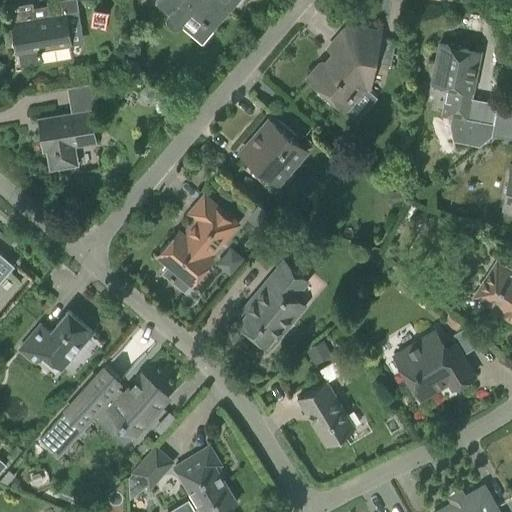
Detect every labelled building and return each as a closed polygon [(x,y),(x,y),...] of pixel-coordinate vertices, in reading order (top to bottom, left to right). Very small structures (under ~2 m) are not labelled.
[(20,66),(40,62),(42,62),(40,50),(70,45),(67,32),(64,12),(78,10),(76,0),(57,0),(60,12),(35,17),(32,3),(10,7),(20,66)] [(155,0),(154,2),(169,14),(168,17),(167,19),(167,22),(168,24),(170,26),(172,27),(175,28),(177,28),(180,27),(182,25),(193,13),(202,20),(200,22),(204,26),(206,24),(211,29),(226,10),(227,11),(230,9),(227,6),(231,0),(155,0)] [(369,86),(376,51),(380,31),(354,26),(352,26),(349,26),(347,27),(345,28),(343,29),(328,48),(334,53),(326,65),(325,64),(324,64),(323,64),(322,64),(321,65),(310,78),(308,76),(307,77),(345,109),(365,86),(369,86)] [(439,43),(435,63),(440,63),(436,83),(454,87),(451,101),(445,100),(443,114),(451,116),(450,123),(453,139),(479,145),(491,135),(491,134),(493,124),(466,119),(469,104),(471,90),(472,90),(476,71),(480,51),(439,43)] [(493,124),(491,134),(511,137),(511,108),(496,106),(493,124)] [(96,142),(91,109),(37,118),(42,151),(46,150),(49,169),(78,164),(75,145),(96,142)] [(306,150),(284,131),(268,118),(240,151),(278,183),(306,150)] [(511,166),(503,205),(511,207),(511,166)] [(236,224),(219,208),(204,194),(188,213),(196,219),(184,234),(178,229),(157,254),(192,283),(213,258),(210,256),(236,224)] [(258,207),(250,216),(265,228),(273,219),(258,207)] [(0,280),(1,280),(14,264),(0,252),(0,280)] [(284,260),(256,293),(243,308),(248,313),(239,323),(265,346),(275,334),(278,336),(291,321),(305,304),(294,295),(307,280),(284,260)] [(511,271),(496,261),(474,295),(511,319),(511,271)] [(41,323),(28,338),(20,348),(35,361),(43,352),(61,367),(92,330),(68,310),(50,331),(41,323)] [(474,375),(463,358),(454,342),(445,347),(435,330),(394,355),(420,398),(448,381),(452,388),(474,375)] [(335,360),(321,368),(326,376),(340,368),(335,360)] [(104,368),(41,439),(42,440),(43,439),(57,452),(92,414),(96,417),(107,405),(121,418),(120,420),(123,423),(125,422),(136,431),(167,397),(141,374),(126,392),(118,384),(120,382),(104,368)] [(355,428),(345,411),(326,380),(297,398),(326,446),(355,428)] [(169,412),(162,420),(168,425),(175,418),(169,412)] [(192,456),(174,466),(197,503),(202,511),(231,511),(229,507),(236,502),(215,467),(220,464),(209,445),(192,456)] [(133,472),(149,487),(172,461),(155,446),(133,472)] [(8,470),(0,479),(0,482),(5,487),(15,475),(8,470)] [(498,511),(493,502),(484,485),(464,496),(462,493),(451,500),(452,502),(434,511),(498,511)]
